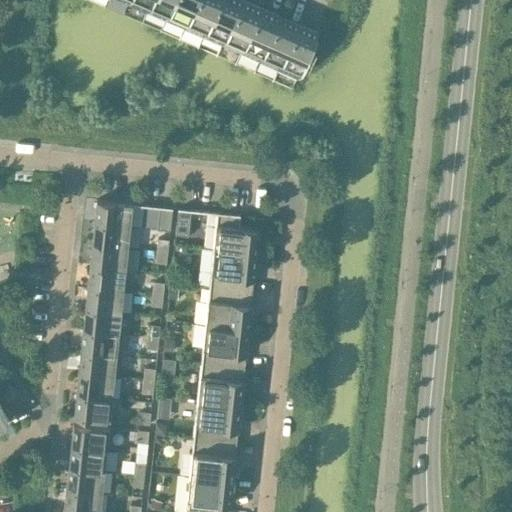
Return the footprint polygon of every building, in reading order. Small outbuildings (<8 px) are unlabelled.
[(167,14),(172,0),(150,0),(148,6),(167,14)] [(186,22),(195,0),(172,0),(167,14),(186,22)] [(204,30),(217,0),(195,0),(186,22),(204,30)] [(223,38),(239,0),(217,0),(204,30),(223,38)] [(242,47),(259,6),(246,0),(239,0),(223,38),(242,47)] [(260,55),(278,14),(259,6),(242,47),(260,55)] [(279,63),(297,22),(278,14),(260,55),(279,63)] [(316,30),(297,22),(279,63),(298,71),(316,30)] [(129,225),(131,203),(96,199),(93,221),(129,225)] [(169,229),(171,207),(158,205),(156,228),(169,229)] [(187,235),(190,209),(177,207),(174,234),(187,235)] [(255,253),(257,228),(238,226),(239,214),(216,211),(212,248),(255,253)] [(127,246),(129,225),(93,221),(91,243),(127,246)] [(166,251),(168,239),(157,238),(156,249),(166,251)] [(125,268),(127,246),(91,243),(89,264),(125,268)] [(251,290),(255,253),(212,248),(208,286),(251,290)] [(165,263),(166,251),(156,249),(154,262),(165,263)] [(122,289),(125,268),(89,264),(86,286),(122,289)] [(162,294),(163,282),(152,281),(151,292),(162,294)] [(120,311),(122,289),(86,286),(84,307),(120,311)] [(247,328),(251,290),(208,286),(204,324),(247,328)] [(161,306),(162,294),(151,292),(150,305),(161,306)] [(118,333),(120,311),(84,307),(82,329),(118,333)] [(157,337),(159,325),(148,324),(147,336),(157,337)] [(243,366),(247,328),(204,324),(200,362),(243,366)] [(115,354),(118,333),(82,329),(79,351),(115,354)] [(156,349),(157,337),(147,336),(145,348),(156,349)] [(113,376),(115,354),(79,351),(77,372),(113,376)] [(239,404),(243,366),(200,362),(196,399),(239,404)] [(153,380),(154,368),(143,366),(142,379),(153,380)] [(111,397),(113,376),(77,372),(75,393),(111,397)] [(152,392),(153,380),(142,379),(141,391),(152,392)] [(108,419),(111,397),(75,393),(73,416),(108,419)] [(235,442),(239,404),(196,399),(192,437),(235,442)] [(148,424),(149,411),(139,410),(137,422),(148,424)] [(105,449),(108,426),(72,422),(69,445),(105,449)] [(148,430),(137,429),(135,441),(146,442),(148,430)] [(231,479),(235,442),(192,437),(188,475),(231,479)] [(103,470),(105,449),(69,445),(67,466),(103,470)] [(143,474),(144,462),(133,461),(132,473),(143,474)] [(101,492),(103,470),(67,466),(65,488),(101,492)] [(141,486),(143,474),(132,473),(131,485),(141,486)] [(227,511),(231,479),(188,475),(183,511),(227,511)] [(87,511),(98,511),(101,492),(65,488),(63,509),(87,511)]
